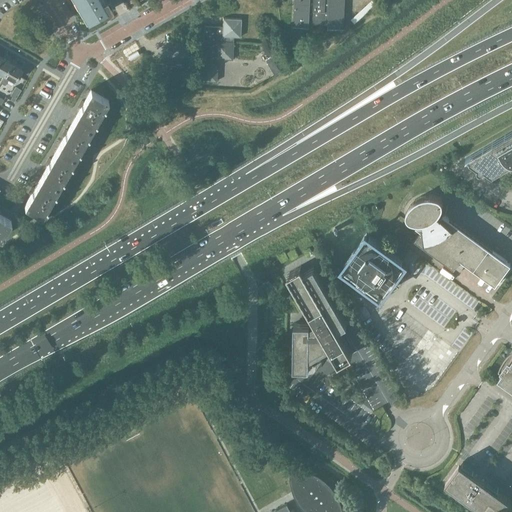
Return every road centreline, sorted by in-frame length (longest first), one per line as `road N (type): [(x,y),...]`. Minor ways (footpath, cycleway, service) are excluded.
road 1 (trunk): [(0,370),(275,207)]
road 2 (trunk): [(499,0),(248,181)]
road 3 (trunk): [(511,35),(248,181)]
road 4 (trunk): [(248,181),(0,326)]
road 5 (trunk): [(275,207),(511,74)]
road 6 (trunk): [(275,207),(338,194),(511,105)]
road 7 (unknown): [(502,325),(428,276),(405,282),(407,303),(481,354)]
road 8 (unclassified): [(433,420),(511,311)]
